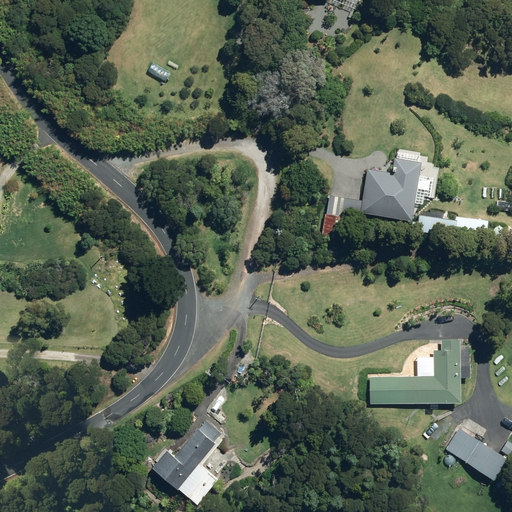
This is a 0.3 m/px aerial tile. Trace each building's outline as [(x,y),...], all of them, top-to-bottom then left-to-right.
[(173,73),(154,63),(149,73),(167,83),(173,73)] [(362,191),(360,207),(368,208),(366,220),(388,223),(390,212),(411,214),(419,164),(395,160),(392,175),(365,171),(363,183),(362,191)] [(428,183),(440,185),(442,166),(430,164),(428,183)] [(509,203),(495,202),(494,212),(508,213),(509,203)] [(321,237),(337,239),(340,217),(324,215),(321,237)] [(455,231),(484,236),(486,224),(454,219),(454,221),(417,215),(415,229),(454,236),(455,231)] [(497,233),(507,235),(509,224),(499,222),(497,233)] [(293,234),(312,237),(313,229),(294,226),(293,234)] [(441,376),(376,377),(377,401),(465,400),(466,400),(464,341),(448,341),(448,350),(440,350),(441,376)] [(170,450),(158,465),(184,486),(196,471),(221,442),(219,440),(225,433),(210,421),(202,430),(201,429),(177,456),(170,450)] [(473,460),(487,469),(499,449),(463,428),(450,450),(471,463),(473,460)] [(511,448),(511,445),(506,441),(499,452),(506,457),(511,448)]
